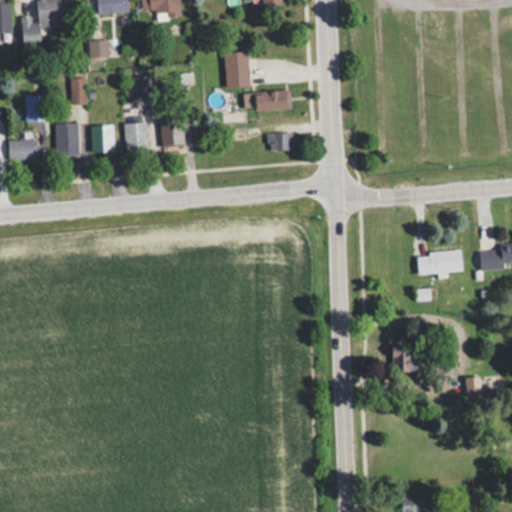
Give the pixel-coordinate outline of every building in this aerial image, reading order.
[(9,0),(0,0),(0,31),(9,32),(9,0)] [(67,0),(33,0),(34,15),(20,16),(21,45),(39,45),(38,26),(68,25),(67,0)] [(94,0),(95,13),(126,13),(125,0),(94,0)] [(139,0),(140,9),(153,9),(153,18),(179,16),(177,0),(139,0)] [(106,56),(106,40),(86,40),(86,56),(106,56)] [(247,86),(246,50),(222,52),(223,87),(247,86)] [(133,96),(153,95),(152,75),(132,76),(133,96)] [(289,108),(288,91),(248,92),(248,109),(289,108)] [(159,147),(181,147),(181,119),(159,119),(159,147)] [(146,122),(123,122),(123,153),(146,153),(146,122)] [(56,123),(56,157),(76,157),(76,123),(56,123)] [(88,125),(88,152),(112,152),(112,125),(88,125)] [(266,149),(290,149),(290,132),(266,132),(266,149)] [(7,139),(7,160),(35,160),(35,139),(7,139)] [(479,250),(479,269),(501,269),(501,261),(511,261),(511,243),(497,244),(497,250),(479,250)] [(460,272),(459,250),(415,251),(416,273),(435,272),(435,273),(460,272)] [(418,343),(390,343),(390,370),(418,370),(418,343)] [(496,376),(464,376),(464,394),(496,394),(496,376)]
